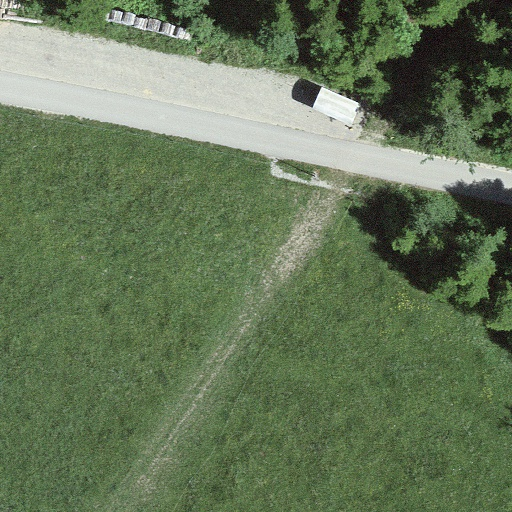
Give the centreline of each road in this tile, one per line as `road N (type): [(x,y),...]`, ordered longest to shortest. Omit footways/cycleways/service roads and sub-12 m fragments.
road 1 (unclassified): [(511,190),(0,87)]
road 2 (track): [(346,158),(482,0)]
